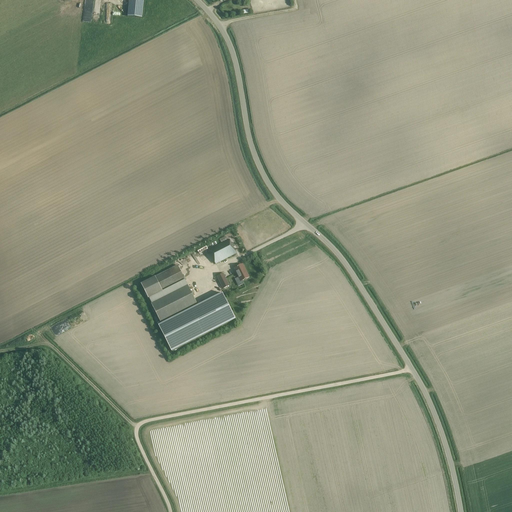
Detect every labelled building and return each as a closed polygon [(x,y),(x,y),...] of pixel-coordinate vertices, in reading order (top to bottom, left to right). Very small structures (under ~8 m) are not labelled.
[(130,0),(129,18),(143,19),(144,0),(130,0)] [(209,251),(216,264),(237,254),(230,240),(228,241),(226,238),(220,241),(222,244),(209,251)] [(241,282),(244,280),(249,278),(242,265),(235,269),(241,282)] [(141,285),(148,299),(186,280),(178,266),(141,285)] [(223,274),(217,277),(223,289),(229,286),(223,274)] [(161,324),(198,305),(188,286),(152,305),(161,324)] [(222,294),(159,326),(172,352),(236,320),(222,294)]
